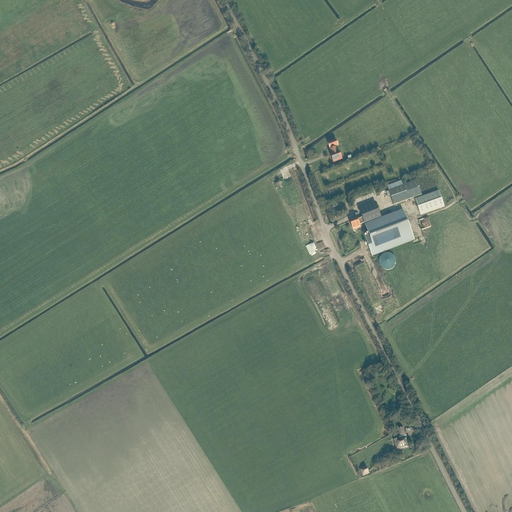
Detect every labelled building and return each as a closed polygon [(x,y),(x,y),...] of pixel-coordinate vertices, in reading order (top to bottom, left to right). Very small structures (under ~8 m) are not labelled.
[(336,148),(330,150),(332,155),(331,155),(334,163),(342,160),(339,152),(338,153),(336,148)] [(388,191),(393,206),(422,195),(417,181),(403,186),(388,191)] [(387,187),(388,191),(403,186),(401,182),(387,187)] [(439,193),(415,201),(421,216),(444,208),(439,193)] [(359,209),(362,218),(364,224),(369,236),(365,238),(372,256),(414,240),(404,214),(383,223),(375,202),(359,209)] [(364,224),(362,218),(358,220),(358,219),(350,222),(353,231),(361,228),(360,226),(364,224)] [(379,260),(379,261),(379,263),(379,264),(379,266),(380,267),(381,268),(382,269),(383,270),(385,270),(386,271),(388,271),(389,270),(390,270),(392,269),(393,269),(394,268),(395,267),(395,265),(396,264),(396,262),(396,261),(396,260),(395,258),(395,257),(394,256),(393,255),(391,254),(390,254),(389,253),(387,253),(386,253),(384,254),(383,254),(382,255),(381,256),(380,257),(379,259),(379,260)] [(399,439),(394,441),(397,450),(408,447),(406,437),(405,437),(405,436),(403,429),(398,430),(400,437),(399,437),(399,439)] [(366,467),(359,470),(363,477),(369,474),(366,467)]
